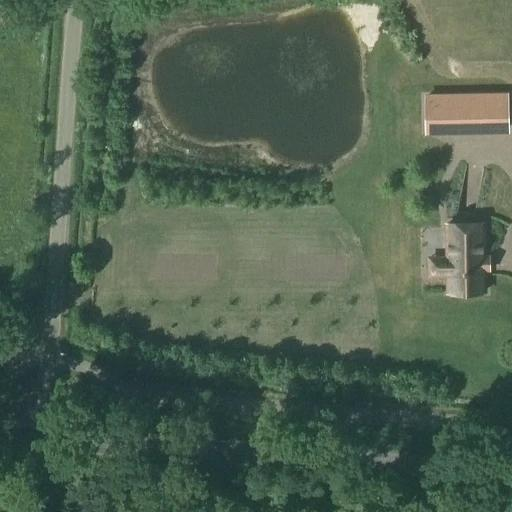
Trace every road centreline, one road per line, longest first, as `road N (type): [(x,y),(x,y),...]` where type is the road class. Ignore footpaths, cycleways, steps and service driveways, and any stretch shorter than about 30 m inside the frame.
road 1 (secondary): [(511,486),(41,450)]
road 2 (unclassified): [(41,450),(77,0)]
